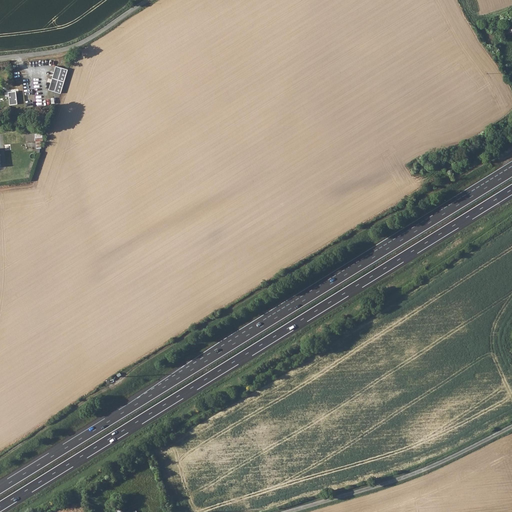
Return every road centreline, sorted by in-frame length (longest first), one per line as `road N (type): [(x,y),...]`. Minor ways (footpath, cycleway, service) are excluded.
road 1 (motorway): [(0,506),(511,189)]
road 2 (motorway): [(511,171),(0,488)]
road 3 (unclassified): [(294,511),(425,471),(511,427)]
road 4 (unclassified): [(0,59),(73,49),(151,0)]
